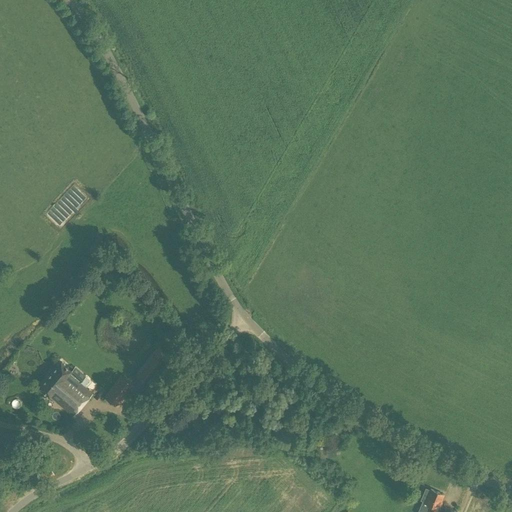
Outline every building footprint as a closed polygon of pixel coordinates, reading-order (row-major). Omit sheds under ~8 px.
[(149,385),(165,363),(151,353),(135,374),(149,385)] [(66,398),(79,409),(92,393),(80,383),(86,376),(75,366),(71,370),(61,361),(47,378),(59,389),(61,387),(69,394),(66,398)] [(117,406),(134,385),(120,376),(104,397),(117,406)] [(73,416),(79,409),(66,398),(69,394),(61,387),(59,389),(47,378),(39,387),(49,396),(50,396),(73,416)] [(335,448),(325,449),(325,456),(335,455),(335,448)] [(430,490),(425,488),(420,500),(425,502),(425,503),(430,505),(426,511),(445,511),(438,509),(441,502),(444,495),(431,489),(430,490)]
